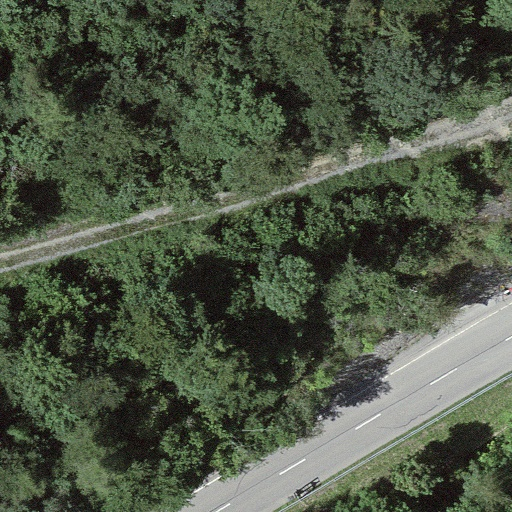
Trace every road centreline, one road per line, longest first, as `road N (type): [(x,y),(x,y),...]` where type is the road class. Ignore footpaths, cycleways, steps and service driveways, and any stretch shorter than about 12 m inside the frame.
road 1 (track): [(511,114),(0,256)]
road 2 (tertiary): [(511,339),(224,511)]
